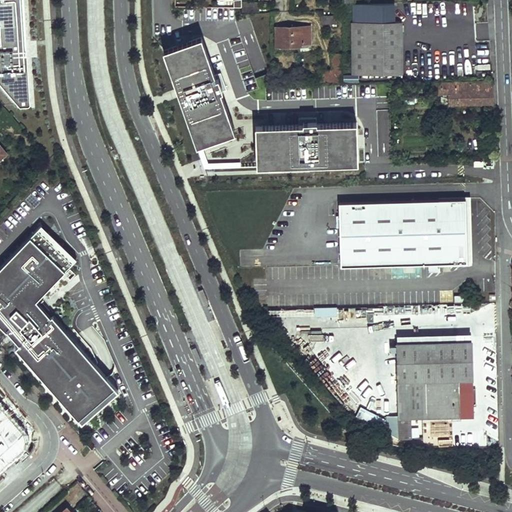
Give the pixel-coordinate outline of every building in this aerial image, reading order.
[(0,0),(0,80),(20,104),(28,104),(30,102),(27,48),(19,49),(19,40),(26,39),(24,0),(0,0)] [(258,9),(258,1),(240,1),(240,0),(233,0),(234,9),(258,9)] [(352,23),(394,23),(394,4),(352,4),(352,23)] [(322,26),(337,26),(337,16),(322,16),(322,26)] [(394,23),(352,23),(352,74),(403,74),(402,23),(394,23)] [(310,45),(309,27),(276,28),(277,46),(310,45)] [(27,48),(26,39),(19,40),(19,49),(27,48)] [(200,47),(163,60),(197,153),(233,141),(200,47)] [(324,82),(342,82),(341,53),(333,53),(333,73),(324,73),(324,82)] [(493,103),(492,81),(434,84),(434,94),(448,94),(448,103),(493,103)] [(355,123),(256,125),(256,167),(357,164),(355,123)] [(466,198),(341,202),(342,265),(427,263),(429,272),(440,271),(440,262),(469,261),(466,198)] [(38,224),(73,258),(75,256),(39,223),(38,224)] [(116,386),(51,313),(49,314),(44,309),(45,308),(45,307),(45,306),(45,305),(45,304),(44,303),(43,303),(41,303),(40,303),(40,304),(35,298),(38,295),(73,258),(38,224),(0,263),(0,324),(5,329),(6,329),(18,342),(14,345),(80,418),(116,386)] [(203,289),(198,291),(204,305),(209,303),(203,289)] [(49,314),(51,313),(52,312),(38,295),(35,298),(40,304),(40,303),(41,303),(43,303),(44,303),(45,304),(45,305),(45,306),(45,307),(45,308),(44,309),(49,314)] [(314,317),(337,317),(336,307),(314,307),(314,317)] [(472,341),(395,343),(397,438),(412,438),(412,436),(411,418),(418,418),(473,416),(472,356),(472,341)] [(472,341),(472,356),(480,355),(480,341),(472,341)] [(196,347),(191,350),(196,363),(202,361),(196,347)] [(116,386),(80,418),(81,421),(118,388),(116,386)] [(0,473),(20,455),(24,450),(26,443),(27,437),(25,431),(0,403),(0,473)]
